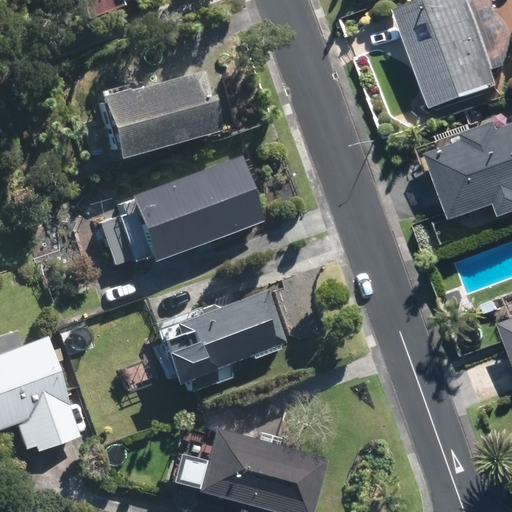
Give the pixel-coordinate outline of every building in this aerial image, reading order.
[(77,0),(81,9),(108,0),(77,0)] [(467,0),(441,0),(407,12),(440,106),(497,87),(467,0)] [(195,69),(98,95),(112,148),(209,123),(195,69)] [(476,148),(440,161),(462,220),(505,204),(509,215),(511,213),(511,134),(508,136),(505,128),(473,139),(476,148)] [(145,249),(147,254),(257,217),(236,156),(126,193),(133,211),(104,221),(117,258),(145,249)] [(279,339),(262,290),(157,327),(164,347),(160,349),(169,374),(179,371),(184,384),(208,375),(204,365),(279,339)] [(0,419),(14,415),(24,444),(34,440),(36,445),(73,432),(38,336),(12,345),(7,333),(0,335),(0,419)] [(288,511),(304,511),(319,457),(208,427),(192,486),(288,511)]
